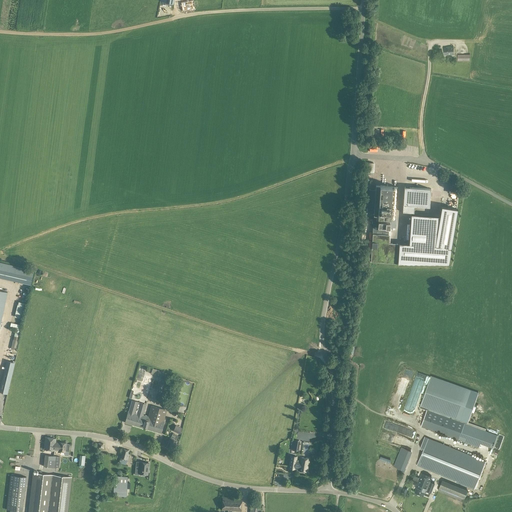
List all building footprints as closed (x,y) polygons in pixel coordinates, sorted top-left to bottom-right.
[(182,10),(195,8),(193,0),(190,1),(189,0),(186,0),(186,1),(181,2),(182,10)] [(444,55),(450,54),(450,55),(454,55),(453,46),(448,47),(448,48),(444,48),(444,55)] [(397,187),(392,187),(392,186),(380,185),(376,185),(374,216),(373,220),(374,220),(373,223),(373,228),(377,228),(378,216),(389,217),(395,217),(397,187)] [(405,187),(403,205),(429,207),(431,189),(405,187)] [(399,243),(398,264),(449,264),(451,248),(458,209),(441,206),(440,217),(435,246),(410,244),(399,243)] [(417,215),(416,226),(416,231),(433,232),(430,216),(417,215)] [(28,269),(0,262),(0,278),(25,284),(31,285),(34,271),(28,269)] [(15,317),(22,319),(25,306),(18,305),(15,317)] [(7,361),(0,392),(7,393),(15,363),(7,361)] [(151,374),(165,379),(166,374),(153,369),(151,374)] [(486,430),(468,423),(479,393),(431,376),(419,408),(426,410),(421,426),(480,448),(481,444),(493,448),(497,436),(486,432),(486,430)] [(399,389),(394,401),(402,404),(407,392),(399,389)] [(129,412),(128,412),(125,422),(161,432),(164,421),(167,410),(151,405),(148,417),(143,415),(146,405),(132,401),(129,412)] [(176,425),(173,431),(180,434),(183,428),(176,425)] [(170,438),(168,442),(166,445),(169,447),(169,448),(173,450),(177,442),(176,441),(178,437),(173,434),(171,438),(170,438)] [(56,439),(46,437),(45,449),(55,450),(59,450),(59,451),(65,452),(66,451),(69,452),(70,444),(66,444),(66,443),(60,443),(56,443),(56,439)] [(486,461),(426,437),(417,465),(456,481),(455,482),(474,489),(486,461)] [(310,450),(312,441),(305,439),(303,448),(310,450)] [(411,451),(401,447),(396,461),(405,465),(411,451)] [(122,448),(119,458),(128,461),(131,451),(122,448)] [(44,466),(57,467),(59,456),(45,455),(44,466)] [(297,457),(291,456),(290,469),(295,470),(308,472),(310,459),(300,457),(299,464),(296,463),(297,457)] [(136,476),(140,476),(140,475),(149,475),(149,463),(140,463),(140,468),(136,468),(136,476)] [(66,511),(71,476),(33,472),(28,511),(66,511)] [(422,473),(420,478),(414,476),(412,483),(418,485),(415,492),(423,495),(426,489),(431,492),(435,483),(430,481),(431,477),(422,473)] [(27,477),(15,475),(11,510),(21,511),(23,511),(27,477)] [(114,476),(114,492),(114,495),(117,495),(117,496),(126,497),(128,477),(114,476)] [(463,501),(467,492),(442,481),(438,491),(463,501)] [(228,511),(232,511),(241,511),(242,498),(223,498),(222,510),(228,511)]
